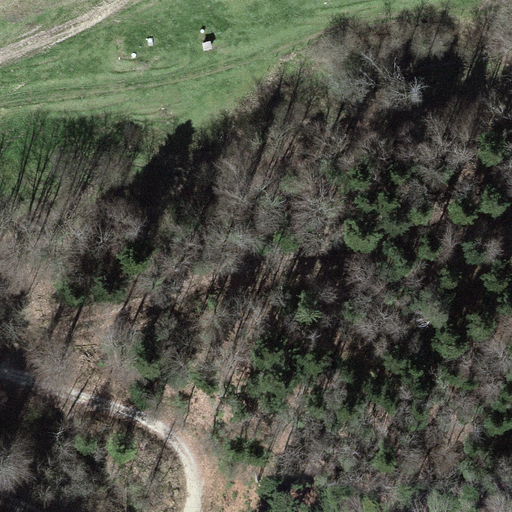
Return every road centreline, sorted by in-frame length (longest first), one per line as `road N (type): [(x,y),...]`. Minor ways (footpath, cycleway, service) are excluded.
road 1 (track): [(0,376),(95,323),(261,261),(511,190)]
road 2 (track): [(0,376),(162,423),(193,460),(193,511)]
